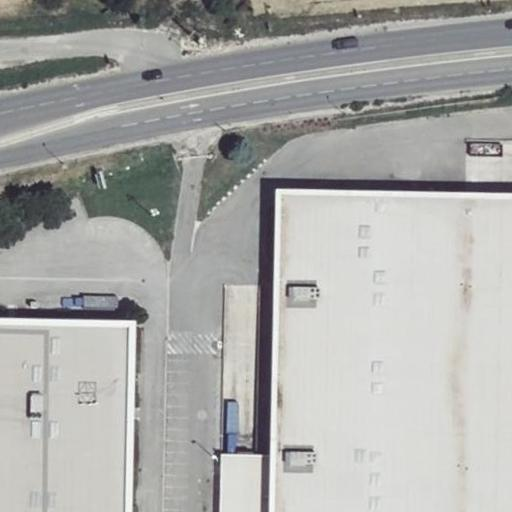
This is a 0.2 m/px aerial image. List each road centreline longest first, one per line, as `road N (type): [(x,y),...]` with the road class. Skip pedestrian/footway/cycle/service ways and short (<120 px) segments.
road 1 (secondary): [(0,158),(288,100),(511,73)]
road 2 (secondary): [(511,31),(188,75)]
road 3 (residential): [(188,75),(124,38),(0,49)]
road 4 (secondary): [(188,75),(0,114)]
